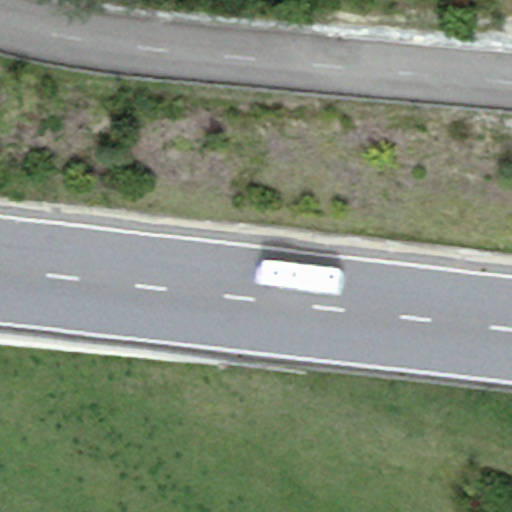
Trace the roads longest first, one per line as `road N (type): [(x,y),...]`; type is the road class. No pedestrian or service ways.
road 1 (tertiary): [(0,21),(193,52),(511,82)]
road 2 (primary): [(511,334),(0,273)]
